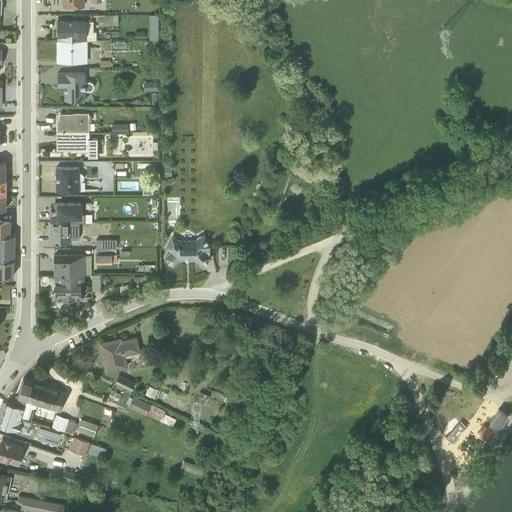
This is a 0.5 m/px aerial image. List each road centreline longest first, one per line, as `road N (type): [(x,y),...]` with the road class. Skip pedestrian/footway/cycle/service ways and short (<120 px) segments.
road 1 (residential): [(25,343),(25,0)]
road 2 (unclassified): [(511,150),(335,231),(311,283),(311,321)]
road 3 (unclassified): [(511,389),(475,390),(311,321)]
road 4 (residential): [(216,290),(142,295),(25,343)]
road 5 (track): [(216,290),(335,231)]
